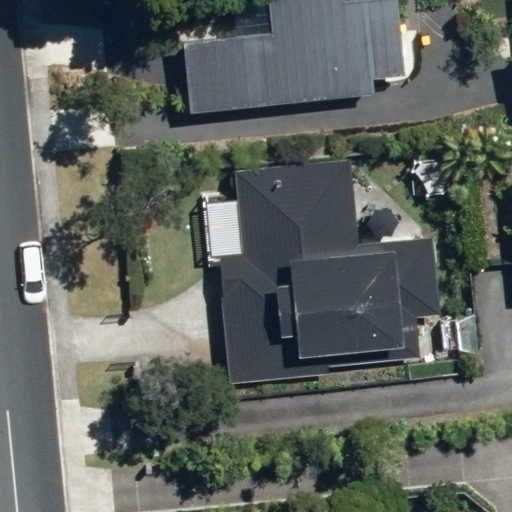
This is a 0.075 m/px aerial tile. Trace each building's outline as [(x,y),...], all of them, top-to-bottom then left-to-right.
[(226,3),(236,108),(465,88),(460,26),(363,35),(360,0),(233,0),(233,1),(226,3)] [(142,6),(144,68),(198,64),(195,4),(142,6)] [(460,150),(402,148),(401,193),(459,194),(460,150)] [(511,174),(502,176),(511,268),(511,174)] [(281,198),(284,252),(363,249),(361,193),(281,198)] [(259,262),(272,425),(377,417),(368,306),(344,308),(342,270),(321,271),(320,257),(259,262)]
